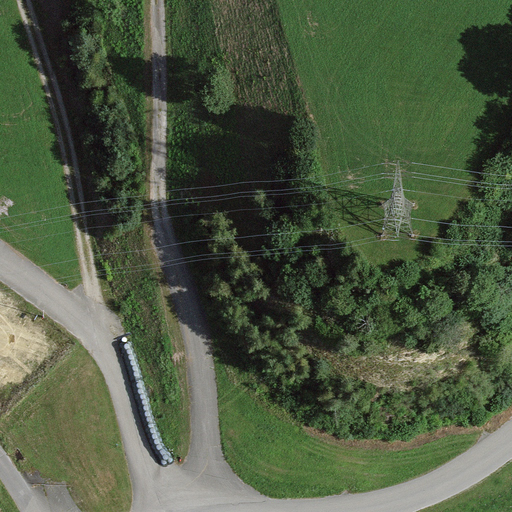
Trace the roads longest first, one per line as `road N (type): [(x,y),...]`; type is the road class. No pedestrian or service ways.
road 1 (track): [(156,0),(158,187),(196,354),(206,445),(197,511)]
road 2 (track): [(24,0),(64,138),(105,342)]
road 3 (unclassified): [(315,511),(410,496),(511,437)]
